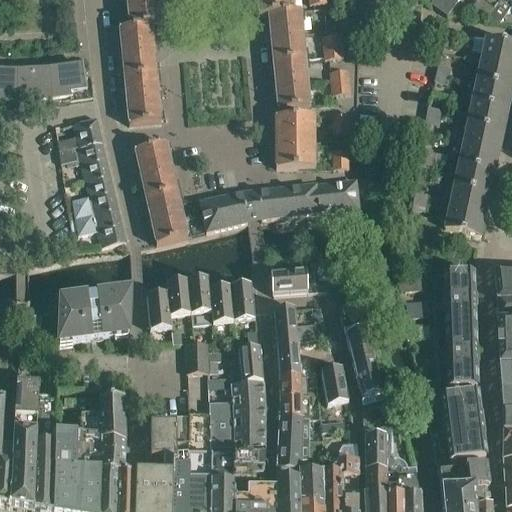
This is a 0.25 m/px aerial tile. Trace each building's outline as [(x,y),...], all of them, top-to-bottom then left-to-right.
[(255,0),(258,19),(268,18),(290,16),(287,0),(255,0)] [(456,6),(460,0),(434,0),(429,7),(446,19),(456,6)] [(479,2),(493,12),(501,0),(468,0),(476,6),(479,2)] [(484,24),(499,26),(511,9),(511,0),(501,0),(493,12),(484,24)] [(127,7),(129,30),(151,28),(151,30),(161,29),(159,4),(127,7)] [(446,19),(466,22),(465,13),(456,6),(446,19)] [(421,9),(410,7),(407,28),(418,30),(421,9)] [(300,15),(290,16),(268,18),(270,41),(302,38),(300,15)] [(153,53),(151,30),(151,28),(129,30),(119,31),(121,56),(153,53)] [(445,36),(442,49),(451,51),(454,38),(445,36)] [(304,62),(302,38),(270,41),(272,65),(304,62)] [(340,38),(327,40),(322,40),(323,52),(341,50),(340,38)] [(511,70),(511,47),(485,42),(474,41),(471,53),(482,55),(480,64),(511,70)] [(343,62),(341,50),(323,52),(324,63),(343,62)] [(155,77),(153,53),(121,56),(123,80),(155,77)] [(307,86),(304,62),(272,65),(275,89),(307,86)] [(511,70),(480,64),(475,85),(511,92),(511,89),(511,70)] [(81,67),(48,71),(52,103),(92,98),(90,79),(86,79),(85,74),(82,74),(81,67)] [(438,68),(436,77),(448,79),(450,71),(438,68)] [(17,105),(52,103),(48,71),(16,73),(17,105)] [(16,73),(0,72),(0,104),(17,105),(16,73)] [(329,76),(330,84),(330,87),(349,86),(348,74),(329,76)] [(158,101),(155,77),(123,80),(126,104),(158,101)] [(436,77),(434,85),(446,88),(448,79),(436,77)] [(471,106),(507,114),(511,92),(475,85),(471,106)] [(277,114),(309,110),(307,86),(275,89),(277,114)] [(350,97),(349,86),(330,87),(331,99),(350,97)] [(160,125),(158,101),(126,104),(128,128),(160,125)] [(471,106),(466,128),(502,135),(507,114),(471,106)] [(426,119),(438,121),(440,112),(427,110),(426,119)] [(275,120),(275,146),(314,146),(313,119),(275,120)] [(332,119),(332,138),(347,138),(347,119),(332,119)] [(437,129),(438,121),(426,119),(424,127),(437,129)] [(72,128),(72,130),(75,141),(58,144),(59,156),(101,146),(96,123),(72,128)] [(462,149),(498,156),(502,135),(466,128),(462,149)] [(84,186),(109,180),(101,146),(59,156),(59,157),(61,171),(75,167),(76,172),(80,171),(84,186)] [(275,172),(314,172),(314,146),(275,146),(275,172)] [(165,147),(134,154),(140,178),(171,171),(165,147)] [(462,149),(457,170),(493,178),(498,156),(462,149)] [(419,162),(432,163),(433,155),(420,153),(419,162)] [(348,154),(340,154),(332,154),(332,173),(348,173),(348,154)] [(430,172),(432,163),(419,162),(418,170),(430,172)] [(452,191),(489,199),(493,178),(457,170),(452,191)] [(140,178),(145,201),(176,194),(171,171),(140,178)] [(72,206),(75,223),(81,222),(81,221),(117,213),(109,180),(84,186),(89,203),(72,206)] [(260,226),(358,215),(354,185),(255,196),(260,226)] [(452,191),(448,212),(484,220),(489,199),(452,191)] [(145,201),(150,225),(181,218),(176,194),(145,201)] [(249,197),(242,197),(247,228),(254,227),(260,226),(255,196),(249,197)] [(414,196),(413,204),(425,206),(427,198),(414,196)] [(205,238),(247,228),(242,197),(199,206),(205,238)] [(411,213),(412,213),(424,215),(425,206),(413,204),(411,213)] [(443,234),(479,242),(484,220),(448,212),(443,234)] [(81,221),(81,222),(75,223),(77,240),(97,235),(101,252),(125,246),(117,213),(81,221)] [(187,242),(181,218),(150,225),(156,249),(187,242)] [(511,275),(494,274),(493,275),(496,304),(511,304),(511,275)] [(272,278),(271,278),(272,300),(314,297),(326,296),(325,288),(313,288),(312,275),(272,278)] [(473,299),(472,276),(444,277),(445,301),(443,301),(444,313),(445,313),(446,335),(474,334),(473,311),(474,311),(474,299),(473,299)] [(426,293),(424,278),(402,280),(404,295),(426,293)] [(211,328),(210,315),(211,315),(209,294),(208,283),(187,285),(190,318),(191,330),(211,328)] [(166,289),(167,299),(169,320),(190,318),(187,285),(165,287),(166,289)] [(251,290),(230,292),(233,325),(254,323),(251,290)] [(230,292),(209,294),(211,315),(210,315),(211,328),(233,325),(230,292)] [(128,339),(130,297),(130,296),(60,305),(58,349),(128,339)] [(169,320),(167,299),(145,301),(149,334),(171,332),(169,320)] [(511,304),(496,304),(497,326),(511,326),(511,304)] [(427,305),(405,307),(406,322),(428,320),(427,305)] [(322,323),(319,311),(311,313),(314,325),(322,323)] [(295,313),(273,315),(275,348),(297,346),(313,345),(312,329),(296,330),(295,313)] [(347,317),(343,318),(339,319),(342,331),(350,329),(347,317)] [(25,320),(24,351),(38,352),(39,321),(25,320)] [(342,331),(352,371),(374,365),(364,325),(350,329),(342,331)] [(511,326),(497,326),(498,371),(511,370),(511,326)] [(474,356),(474,334),(446,335),(447,357),(445,357),(446,369),(447,369),(448,392),(476,391),(475,368),(476,368),(476,356),(474,356)] [(256,348),(255,335),(247,336),(248,349),(256,348)] [(171,337),(172,349),(180,348),(178,336),(171,337)] [(214,352),(222,351),(221,339),(213,340),(214,352)] [(334,341),(322,344),(324,352),(336,349),(334,341)] [(158,345),(149,346),(149,358),(158,358),(158,345)] [(300,378),(297,346),(275,348),(278,380),(279,380),(279,382),(300,380),(300,379),(299,378),(300,378)] [(184,348),(185,363),(207,362),(206,357),(206,347),(184,348)] [(228,382),(208,383),(208,393),(230,392),(229,389),(263,387),(259,354),(257,354),(237,356),(239,372),(229,372),(229,375),(230,382),(228,382)] [(206,357),(207,362),(207,365),(216,365),(220,365),(219,357),(206,357)] [(207,362),(185,363),(185,378),(207,377),(207,365),(207,362)] [(216,365),(207,365),(207,377),(216,377),(216,365)] [(382,397),(374,365),(352,371),(360,402),(361,410),(369,409),(369,411),(386,409),(387,409),(384,396),(382,397)] [(511,370),(498,371),(500,395),(511,395),(511,370)] [(348,405),(342,373),(321,376),(326,409),(348,405)] [(300,380),(279,382),(277,382),(278,404),(306,402),(305,379),(300,379),(300,380)] [(424,409),(427,408),(438,405),(431,384),(418,388),(424,409)] [(230,392),(231,407),(231,412),(264,411),(263,387),(229,389),(230,392)] [(17,389),(14,450),(14,472),(12,511),(32,511),(38,397),(38,389),(17,389)] [(479,417),(476,395),(441,400),(449,466),(484,461),(482,440),(483,439),(480,417),(479,417)] [(511,395),(500,395),(502,417),(511,417),(511,395)] [(56,398),(38,397),(32,511),(53,511),(53,436),(53,418),(55,419),(56,398)] [(99,404),(99,418),(99,440),(99,445),(124,446),(123,402),(99,404)] [(306,402),(278,404),(280,425),(309,423),(309,410),(311,410),(310,402),(306,402)] [(0,510),(10,511),(12,511),(14,472),(14,450),(3,450),(4,405),(0,405),(0,510)] [(232,461),(232,455),(232,434),(231,412),(231,407),(208,407),(208,419),(209,452),(226,452),(226,461),(232,461)] [(361,410),(362,422),(370,421),(369,411),(369,409),(361,410)] [(264,411),(231,412),(232,434),(264,432),(265,422),(264,411)] [(511,417),(502,417),(502,437),(511,437),(511,417)] [(82,437),(53,436),(53,511),(99,511),(99,479),(99,474),(83,474),(83,467),(90,467),(90,461),(99,461),(99,445),(99,440),(99,418),(82,418),(82,437)] [(187,419),(175,419),(175,420),(175,427),(175,448),(188,448),(187,419)] [(188,464),(186,464),(187,511),(209,511),(209,461),(209,452),(208,419),(187,419),(188,448),(188,464)] [(362,422),(363,433),(371,433),(370,421),(362,422)] [(278,456),(276,473),(300,473),(300,464),(309,464),(309,444),(309,423),(280,425),(278,456)] [(343,426),(333,427),(334,435),(344,434),(343,430),(343,426)] [(138,479),(136,511),(171,511),(172,478),(171,478),(171,464),(176,464),(176,458),(175,458),(175,448),(175,427),(150,427),(150,461),(150,478),(145,478),(138,479)] [(333,427),(321,428),(322,436),(325,436),(334,435),(333,427)] [(391,431),(371,433),(363,433),(363,441),(364,474),(386,474),(386,481),(399,480),(413,480),(415,480),(415,474),(406,474),(406,472),(406,471),(406,469),(406,468),(405,466),(405,465),(404,463),(403,462),(401,462),(398,462),(398,457),(391,457),(391,431)] [(264,432),(232,434),(232,455),(264,455),(264,441),(264,432)] [(355,433),(353,433),(347,434),(349,449),(356,448),(355,433)] [(511,437),(502,437),(502,448),(511,448),(511,437)] [(124,446),(99,445),(99,461),(125,461),(124,446)] [(188,464),(188,448),(175,448),(175,458),(176,458),(176,464),(171,464),(171,478),(172,478),(171,511),(187,511),(186,464),(188,464)] [(358,480),(358,463),(356,448),(349,449),(337,450),(339,465),(331,465),(332,467),(332,476),(341,476),(341,474),(343,474),(343,481),(357,480),(358,480)] [(511,448),(502,448),(502,465),(511,465),(511,448)] [(262,481),(264,455),(232,455),(232,461),(232,485),(243,485),(243,480),(262,481)] [(99,479),(117,479),(120,479),(120,470),(135,470),(134,461),(125,461),(99,461),(99,474),(99,479)] [(232,461),(226,461),(209,461),(209,511),(231,511),(232,485),(232,461)] [(461,467),(461,470),(469,469),(472,492),(488,490),(485,464),(461,467)] [(511,498),(511,465),(502,465),(503,487),(504,499),(511,498)] [(341,511),(343,481),(343,474),(341,474),(341,476),(332,476),(332,467),(322,466),(321,476),(321,511),(341,511)] [(474,511),(474,510),(472,492),(469,469),(461,470),(438,475),(438,479),(442,511),(474,511)] [(117,479),(116,511),(136,511),(138,479),(136,478),(135,470),(120,470),(120,479),(117,479)] [(299,511),(300,476),(300,473),(276,473),(274,487),(276,492),(275,492),(275,493),(276,493),(275,510),(299,511)] [(364,474),(363,511),(382,511),(383,490),(384,481),(386,482),(386,481),(386,474),(364,474)] [(321,511),(321,476),(300,476),(299,511),(298,511),(321,511)] [(116,511),(117,479),(99,479),(99,511),(116,511)] [(357,480),(343,481),(341,511),(357,511),(357,499),(357,480)] [(419,511),(419,500),(413,480),(399,480),(399,483),(398,511),(419,511)] [(394,490),(383,490),(382,511),(398,511),(399,483),(394,483),(394,490)] [(275,492),(273,492),(269,493),(262,493),(262,492),(254,492),(254,494),(246,493),(246,490),(243,488),(243,485),(232,485),(231,511),(275,511),(275,510),(276,493),(275,493),(275,492)] [(491,509),(488,490),(472,492),(474,510),(491,509)]
